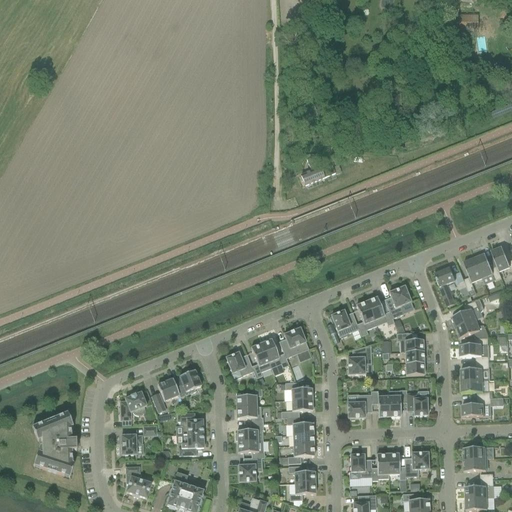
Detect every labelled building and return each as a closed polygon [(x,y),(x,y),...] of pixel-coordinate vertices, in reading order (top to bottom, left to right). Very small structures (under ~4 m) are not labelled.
[(457,33),(477,33),(477,15),(457,15),(457,33)] [(297,156),(282,156),(282,165),(297,165),(297,156)] [(321,173),(315,158),(306,162),(311,173),(300,177),(305,187),(334,175),(331,168),(321,173)] [(337,166),(331,168),(334,175),(340,173),(337,166)] [(491,254),(496,268),(499,274),(510,270),(511,275),(511,262),(508,264),(502,249),(491,254)] [(491,271),(485,256),(482,257),(481,256),(477,258),(477,259),(474,261),(482,281),(493,276),(496,283),(501,281),(499,274),(496,268),(491,271)] [(482,281),(474,261),(463,265),(469,279),(463,282),(466,289),(468,294),(474,291),(471,285),(482,281)] [(458,292),(466,289),(463,282),(460,274),(453,277),(450,270),(434,276),(447,309),(454,306),(447,287),(455,283),(458,292)] [(390,299),(384,302),(389,314),(392,321),(404,316),(413,312),(410,304),(404,289),(388,295),(390,299)] [(376,300),(366,304),(376,328),(386,324),(387,328),(394,325),(393,324),(392,321),(389,314),(383,316),(376,300)] [(455,330),(476,322),(473,317),(482,314),(483,312),(483,311),(483,309),(480,301),(463,308),(466,314),(451,319),(455,330)] [(376,328),(366,304),(356,308),(357,313),(358,313),(362,324),(356,327),(358,331),(361,338),(367,336),(365,332),(376,328)] [(352,315),(345,317),(343,313),(338,315),(337,313),(332,315),(332,317),(330,318),(331,319),(329,320),(331,325),(333,324),(339,339),(340,339),(341,340),(346,338),(346,336),(358,331),(356,327),(352,315)] [(398,322),(393,324),(394,325),(398,336),(401,336),(404,336),(398,322)] [(484,328),(478,328),(476,322),(455,330),(460,341),(473,336),(475,341),(475,347),(488,347),(487,336),(484,328)] [(299,330),(298,331),(297,329),(292,331),(293,333),(283,337),(285,341),(279,344),(283,356),(284,356),(285,360),(308,351),(299,330)] [(398,336),(396,336),(396,343),(399,343),(400,355),(404,355),(423,354),(423,353),(424,353),(424,346),(422,346),(422,342),(411,343),(411,335),(404,336),(401,336),(398,336)] [(498,337),(499,346),(507,346),(507,337),(498,337)] [(263,345),(261,346),(270,370),(273,378),(283,374),(282,370),(288,367),(285,360),(284,356),(283,356),(278,358),(271,342),(268,343),(267,341),(262,343),(263,345)] [(270,370),(261,346),(250,350),(257,366),(251,369),(253,374),(255,381),(262,378),(260,374),(270,370)] [(347,377),(357,377),(364,377),(364,366),(371,366),(370,347),(352,353),(352,360),(347,361),(347,377)] [(488,365),(488,347),(475,347),(459,348),(460,360),(476,359),(476,365),(488,365)] [(423,365),(423,354),(404,355),(405,366),(423,365)] [(242,378),(253,374),(251,369),(246,357),(240,360),(238,355),(225,360),(231,376),(230,376),(233,382),(242,378)] [(424,377),(423,365),(405,366),(405,378),(424,377)] [(489,371),(488,365),(476,365),(476,371),(460,372),(461,384),(482,383),(482,371),(489,371)] [(179,380),(173,383),(172,383),(178,397),(180,400),(195,394),(194,391),(200,388),(194,372),(187,375),(186,374),(180,376),(180,378),(179,379),(179,380)] [(172,383),(173,383),(172,381),(165,384),(164,382),(158,385),(158,387),(157,387),(163,403),(178,397),(172,383)] [(490,400),(492,400),(492,394),(489,394),(489,383),(482,383),(461,384),(461,386),(460,386),(460,392),(461,392),(461,395),(477,395),(477,401),(490,400)] [(291,392),(291,403),(311,402),(311,391),(298,392),(297,385),(287,386),(285,386),(285,392),(291,392)] [(235,399),(236,410),(256,409),(256,398),(261,398),(261,392),(248,392),(249,398),(235,399)] [(389,419),(388,399),(388,395),(377,395),(377,393),(370,394),(370,397),(371,406),(377,406),(378,420),(389,419)] [(400,405),(406,405),(406,396),(405,393),(399,393),(399,398),(388,399),(389,419),(400,419),(400,405)] [(125,403),(119,404),(120,423),(123,422),(123,428),(131,428),(131,422),(130,414),(132,414),(133,416),(135,417),(138,418),(142,416),(144,414),(144,411),(144,409),(146,408),(140,394),(135,397),(135,396),(130,398),(130,399),(124,401),(125,403)] [(417,395),(406,396),(406,405),(406,414),(413,413),(413,418),(427,418),(426,402),(428,401),(427,394),(417,394),(417,395)] [(165,412),(158,395),(151,398),(158,415),(165,412)] [(371,415),(371,406),(370,397),(357,398),(357,405),(347,405),(347,421),(349,421),(349,422),(354,422),(354,420),(364,420),(364,415),(371,415)] [(477,407),(462,407),(462,419),(490,418),(490,408),(490,401),(490,400),(477,401),(477,407)] [(311,404),(311,402),(291,403),(291,414),(281,414),(281,421),(286,420),(299,420),(298,414),(312,413),(312,411),(313,411),(313,404),(311,404)] [(260,409),(256,409),(236,410),(236,421),(249,421),(250,427),(262,426),(262,420),(260,420),(260,409)] [(72,428),(68,418),(67,414),(32,429),(37,443),(38,442),(39,454),(38,454),(33,468),(69,480),(74,465),(72,465),(72,452),(76,452),(76,441),(71,441),(71,429),(72,428)] [(182,428),(183,437),(203,436),(202,422),(194,423),(194,416),(177,416),(177,424),(180,424),(180,429),(182,428)] [(299,426),(299,420),(286,420),(286,427),(292,427),(292,438),(313,437),(313,435),(313,436),(314,436),(314,427),(313,427),(312,427),(312,426),(299,426)] [(263,432),(262,426),(250,427),(250,433),(236,433),(237,435),(235,435),(235,443),(237,443),(237,444),(262,443),(262,432),(263,432)] [(143,438),(156,438),(155,429),(143,429),(143,438)] [(203,450),(203,436),(183,437),(183,445),(181,446),(181,450),(178,450),(179,458),(195,457),(195,450),(203,450)] [(135,437),(130,438),(120,438),(121,457),(136,457),(135,447),(141,446),(141,438),(135,438),(135,437)] [(313,448),(313,437),(292,438),(293,448),(313,448)] [(263,454),(262,443),(237,444),(237,455),(251,455),(251,460),(251,461),(261,460),(264,460),(263,454)] [(313,459),(313,448),(293,448),(293,459),(287,460),(288,466),(300,466),(300,459),(313,459)] [(494,461),(493,449),(463,450),(464,462),(485,461),(494,461)] [(389,456),(387,456),(388,477),(399,476),(399,482),(405,482),(405,479),(405,469),(404,469),(399,469),(398,456),(396,456),(396,454),(389,455),(389,456)] [(404,461),(404,469),(405,469),(405,479),(418,479),(418,472),(428,471),(427,455),(411,455),(411,460),(404,461)] [(359,480),(371,480),(370,470),(371,470),(370,462),(364,462),(363,457),(357,457),(357,456),(352,456),(352,458),(350,458),(350,474),(348,474),(349,481),(359,481),(359,480)] [(388,477),(387,456),(376,457),(376,470),(371,470),(370,470),(371,480),(371,483),(377,483),(377,481),(388,481),(388,477)] [(262,473),(261,460),(251,461),(251,460),(243,461),(243,468),(238,468),(238,484),(255,484),(255,473),(262,473)] [(486,473),(485,461),(464,462),(464,474),(486,473)] [(137,500),(138,498),(146,500),(151,486),(138,482),(138,476),(139,476),(139,469),(125,469),(125,468),(125,469),(125,487),(126,487),(126,486),(128,487),(126,494),(134,496),(133,498),(137,500)] [(294,475),(294,486),(314,485),(314,474),(301,474),(300,469),(288,469),(288,475),(294,475)] [(465,501),(487,500),(493,500),(493,482),(480,483),(480,489),(465,490),(465,501)] [(196,511),(202,493),(193,490),(194,486),(189,485),(184,483),(183,487),(174,484),(167,507),(177,510),(176,511),(180,511),(196,511)] [(314,485),(294,486),(294,497),(289,497),(289,503),(302,502),(301,497),(315,496),(314,485)] [(402,497),(402,503),(408,503),(408,511),(428,511),(428,502),(422,502),(422,496),(402,497)] [(352,505),(352,511),(367,511),(368,511),(375,511),(375,498),(357,498),(357,505),(352,505)] [(259,503),(251,500),(247,511),(240,511),(238,511),(263,511),(266,505),(259,502),(259,503)] [(487,511),(487,500),(465,501),(465,504),(464,504),(464,510),(465,510),(465,511),(487,511)]
